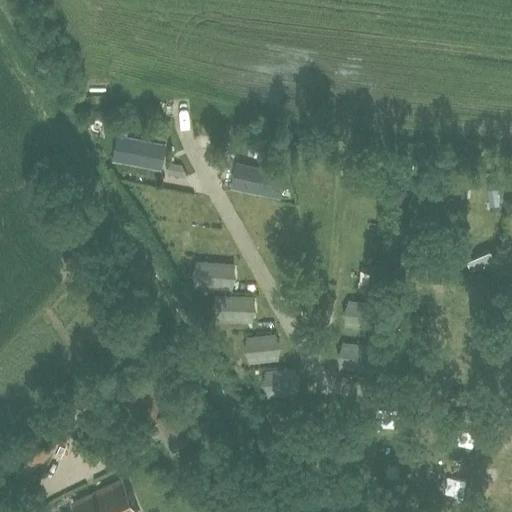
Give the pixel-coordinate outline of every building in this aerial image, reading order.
[(161,168),(165,143),(126,136),(121,161),(161,168)] [(271,195),(276,170),(236,161),(231,186),(271,195)] [(407,171),(407,182),(427,182),(427,171),(407,171)] [(284,202),(321,207),(323,196),(286,191),(284,202)] [(496,210),(496,198),(460,196),(459,208),(496,210)] [(159,221),(160,232),(196,231),(196,221),(159,221)] [(252,240),(272,241),(273,231),(252,230),(252,240)] [(176,250),(189,250),(189,237),(176,237),(176,250)] [(211,301),(210,312),(226,313),(227,302),(211,301)] [(394,310),(388,354),(415,358),(421,314),(394,310)] [(142,427),(154,419),(173,446),(195,431),(177,404),(163,413),(131,367),(110,381),(142,427)] [(35,435),(11,456),(25,472),(49,451),(35,435)] [(137,511),(121,479),(73,502),(77,511),(137,511)]
